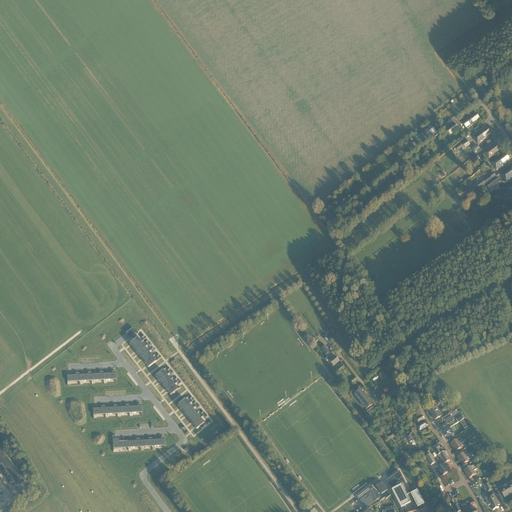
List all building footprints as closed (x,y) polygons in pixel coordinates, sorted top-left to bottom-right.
[(479,119),(476,115),(475,115),(474,115),(469,118),(462,123),(467,130),(472,127),(471,126),(475,123),(479,119)] [(455,124),(447,130),(450,135),(458,128),(455,124)] [(431,126),(423,132),(428,138),(436,132),(431,126)] [(490,134),(487,129),(486,130),(485,130),(480,133),(480,132),(473,137),(478,145),(481,143),(480,142),(486,138),(486,137),(490,134)] [(423,133),(421,134),(428,143),(430,142),(423,133)] [(427,143),(420,135),(414,140),(420,148),(427,143)] [(462,145),(465,148),(470,145),(466,139),(460,143),(462,145)] [(501,149),(498,145),(497,146),(496,145),(491,148),(484,153),(489,160),(494,157),(493,156),(497,153),(501,149)] [(509,160),(506,155),(504,157),(503,155),(492,164),(497,171),(503,167),(502,166),(505,164),(505,163),(509,160)] [(511,167),(511,168),(501,175),(507,183),(511,178),(511,177),(511,167)] [(493,185),(494,186),(499,182),(496,178),(486,185),(488,189),(493,185)] [(511,185),(509,188),(502,193),(504,196),(511,191),(511,185)] [(132,328),(125,334),(129,339),(136,333),(132,328)] [(133,342),(129,344),(133,349),(141,343),(137,339),(138,338),(136,336),(131,339),(133,342)] [(141,343),(133,349),(137,354),(144,348),(141,343)] [(330,354),(325,346),(321,349),(325,356),(326,356),(327,358),(329,357),(328,356),(330,354)] [(144,348),(137,354),(141,359),(148,353),(144,348)] [(148,353),(141,359),(144,363),(152,358),(148,353)] [(340,362),(334,356),(328,361),(334,368),(340,362)] [(152,358),(144,363),(148,368),(156,363),(152,358)] [(162,371),(155,377),(159,382),(166,376),(162,371)] [(112,374),(103,375),(103,381),(116,380),(115,372),(112,372),(112,374)] [(88,375),(79,376),(79,382),(91,381),(91,375),(91,373),(88,373),(88,375)] [(100,375),(91,375),(91,381),(103,381),(103,375),(103,373),(100,373),(100,375)] [(76,376),(67,376),(67,383),(79,382),(79,376),(79,374),(76,374),(76,376)] [(166,376),(159,382),(163,387),(170,381),(166,376)] [(170,381),(163,387),(166,391),(174,386),(170,381)] [(351,390),(355,387),(352,382),(347,385),(351,390)] [(174,386),(166,391),(170,396),(177,391),(174,386)] [(360,395),(357,397),(367,410),(372,406),(362,393),(360,395)] [(185,400),(177,406),(181,411),(189,405),(185,400)] [(138,407),(129,408),(129,414),(141,413),(141,405),(138,405),(138,407)] [(189,405),(181,411),(185,415),(192,410),(189,405)] [(114,408),(105,409),(105,415),(117,414),(117,408),(117,406),(114,407),(114,408)] [(126,408),(117,408),(117,414),(129,414),(129,408),(129,406),(126,406),(126,408)] [(102,409),(93,409),(93,416),(97,416),(105,415),(105,409),(105,407),(102,407),(102,409)] [(432,416),(439,411),(436,407),(429,411),(432,416)] [(192,410),(185,415),(189,420),(196,414),(192,410)] [(439,411),(432,416),(435,421),(442,416),(439,411)] [(196,414),(189,420),(193,425),(200,419),(196,414)] [(425,421),(422,416),(416,420),(419,425),(425,421)] [(445,421),(444,421),(445,422),(446,422),(448,424),(448,425),(454,421),(451,416),(445,420),(445,421)] [(200,419),(193,425),(196,430),(199,427),(201,430),(206,426),(204,423),(203,424),(200,419)] [(428,426),(425,422),(417,427),(420,431),(428,426)] [(441,428),(440,429),(443,433),(448,430),(450,428),(448,425),(448,424),(446,422),(445,422),(440,426),(441,428)] [(448,430),(443,433),(445,437),(447,436),(448,438),(454,435),(450,428),(448,430)] [(392,434),(391,433),(386,436),(390,441),(389,441),(391,444),(392,443),(390,441),(395,437),(392,434)] [(404,439),(401,441),(406,448),(409,445),(410,446),(416,442),(412,438),(414,437),(412,434),(409,435),(406,438),(405,439),(404,439)] [(115,437),(112,437),(113,449),(128,448),(128,442),(119,443),(119,440),(116,440),(115,437)] [(161,440),(152,441),(152,447),(164,446),(164,438),(161,439),(161,440)] [(140,442),(140,448),(152,447),(152,441),(152,439),(150,439),(149,439),(149,441),(140,442)] [(137,442),(128,442),(128,448),(140,448),(140,442),(140,440),(137,440),(137,442)] [(462,444),(461,442),(459,443),(457,440),(450,444),(453,448),(459,444),(460,445),(462,444)] [(462,448),(460,445),(459,444),(453,448),(456,452),(462,448)] [(444,452),(441,454),(439,450),(440,449),(438,446),(434,449),(438,456),(444,464),(449,461),(444,452)] [(410,457),(407,453),(402,456),(406,461),(410,457)] [(469,457),(467,455),(466,457),(464,453),(457,457),(460,462),(466,457),(467,458),(469,457)] [(425,458),(431,466),(436,463),(430,455),(425,458)] [(469,462),(467,458),(466,457),(460,462),(462,466),(469,462)] [(447,473),(442,464),(435,469),(440,477),(447,473)] [(475,471),(474,469),(472,470),(470,467),(464,471),(466,475),(473,471),(473,472),(475,471)] [(476,475),(473,472),(473,471),(466,475),(469,479),(476,475)] [(389,479),(386,481),(402,511),(414,511),(416,511),(415,509),(424,504),(417,491),(411,494),(399,472),(396,474),(397,476),(390,480),(389,479)] [(375,486),(373,486),(371,487),(357,497),(365,509),(378,499),(383,496),(382,495),(387,491),(388,490),(382,483),(376,487),(375,486)] [(488,483),(484,485),(488,493),(488,497),(484,498),(489,506),(490,505),(493,511),(499,508),(498,506),(499,505),(494,494),(488,483)] [(511,494),(507,487),(506,485),(503,486),(504,489),(500,491),(504,498),(511,494)] [(386,499),(391,496),(387,491),(382,495),(383,496),(378,499),(380,502),(385,498),(386,499)] [(433,507),(435,510),(439,508),(441,508),(442,507),(439,501),(435,503),(436,505),(433,507)]
